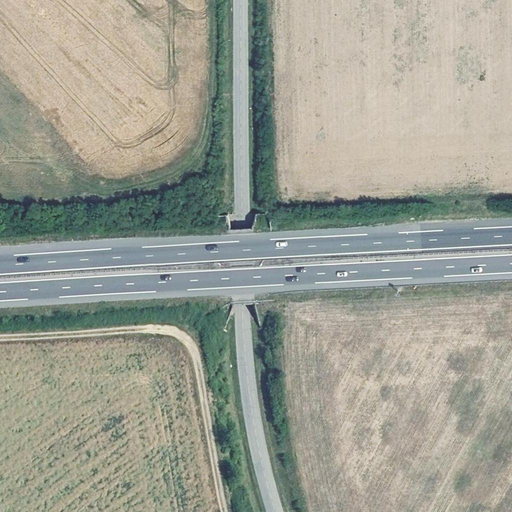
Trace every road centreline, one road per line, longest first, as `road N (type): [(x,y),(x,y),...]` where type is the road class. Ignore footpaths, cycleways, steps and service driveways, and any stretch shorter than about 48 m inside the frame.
road 1 (tertiary): [(275,511),(243,340),(239,0)]
road 2 (motorway): [(511,238),(0,268)]
road 3 (motorway): [(0,295),(511,265)]
road 4 (track): [(224,511),(188,339),(143,328),(0,338)]
